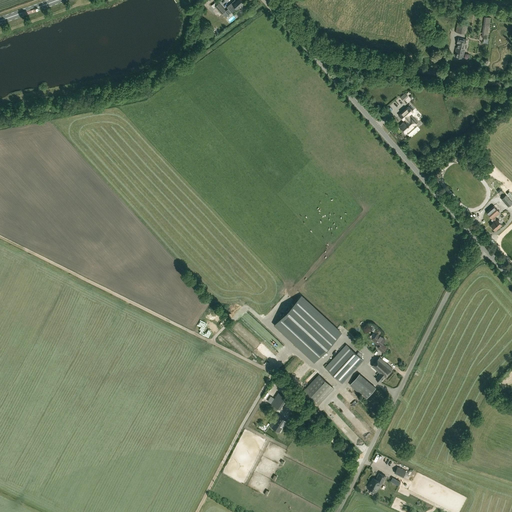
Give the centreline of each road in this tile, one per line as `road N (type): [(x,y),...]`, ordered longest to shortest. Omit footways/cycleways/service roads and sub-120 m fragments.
road 1 (unclassified): [(484,251),(265,0)]
road 2 (unclassified): [(338,511),(444,297),(484,251)]
road 3 (track): [(257,365),(0,237)]
road 4 (track): [(314,56),(511,85)]
